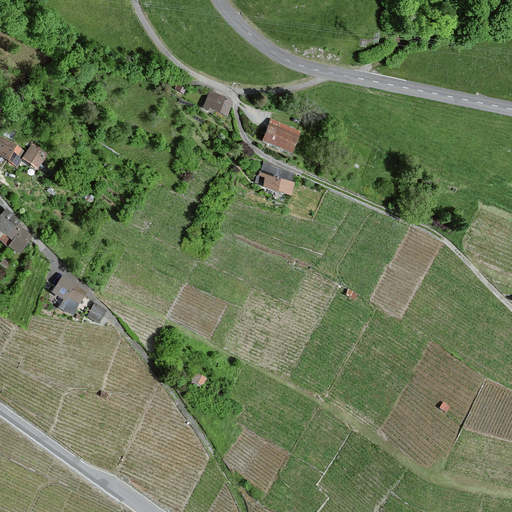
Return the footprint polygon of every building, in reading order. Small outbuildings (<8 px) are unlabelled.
[(232,101),(209,94),(204,108),(227,116),(232,101)] [(295,133),(270,121),(261,140),(286,151),(295,133)] [(0,138),(0,158),(4,161),(13,147),(0,138)] [(32,145),(22,157),(34,168),(44,155),(32,145)] [(14,167),(22,153),(13,147),(4,161),(14,167)] [(288,182),(291,174),(262,164),(258,176),(264,178),(261,188),(287,196),(292,183),(288,182)] [(0,215),(0,233),(4,237),(15,224),(16,223),(3,212),(0,215)] [(16,253),(30,237),(15,224),(4,237),(10,242),(7,246),(16,253)] [(83,293),(58,278),(50,292),(61,298),(56,306),(71,314),(83,293)] [(103,312),(92,305),(86,316),(90,319),(91,318),(97,322),(103,312)] [(204,379),(194,374),(190,382),(200,387),(204,379)] [(448,407),(442,403),(439,408),(445,412),(448,407)]
